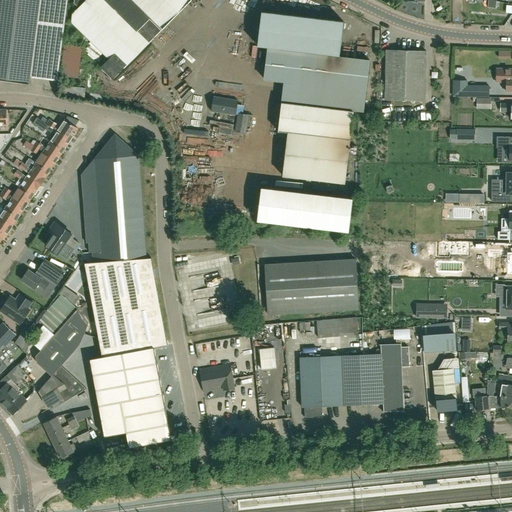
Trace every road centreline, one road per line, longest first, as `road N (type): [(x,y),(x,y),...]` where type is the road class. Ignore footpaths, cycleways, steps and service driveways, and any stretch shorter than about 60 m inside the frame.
road 1 (unclassified): [(200,460),(164,259),(160,145),(137,120),(99,114)]
road 2 (unclassified): [(200,460),(511,431)]
road 3 (unknown): [(220,0),(211,25),(220,57),(261,103),(265,142),(255,198)]
road 4 (residential): [(0,271),(99,114)]
road 5 (unclassified): [(22,486),(200,460)]
road 6 (secondary): [(354,0),(425,29),(511,38)]
